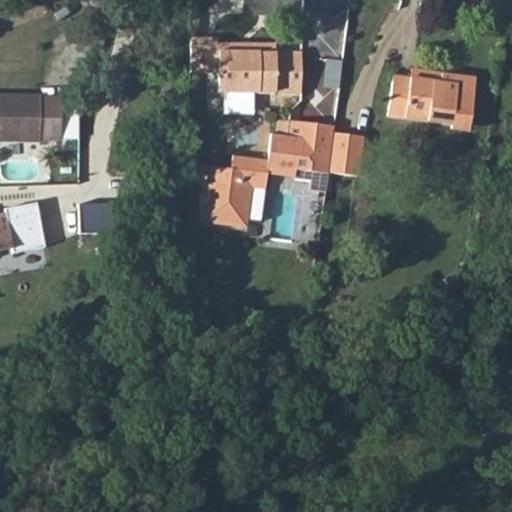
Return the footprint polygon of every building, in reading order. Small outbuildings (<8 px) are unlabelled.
[(241,44),(217,44),(216,92),(296,94),(298,51),(273,51),(241,51),(241,44)] [(407,78),(438,82),(439,74),(409,69),(407,78)] [(407,78),(392,75),(386,115),(465,126),(472,78),(439,74),(438,82),(407,78)] [(40,96),(0,95),(0,140),(40,141),(40,96)] [(40,96),(40,141),(59,140),(60,97),(40,96)] [(316,172),(324,126),(292,122),(291,126),(281,125),(280,135),(265,134),(263,157),(228,155),(227,169),(202,167),(202,176),(199,221),(240,225),(244,184),(255,186),(261,181),(262,171),(284,174),(290,168),(316,172)] [(313,191),(317,192),(320,172),(320,169),(326,130),(327,126),(324,126),(316,172),(315,179),(313,191)] [(355,135),(326,130),(320,169),(349,174),(355,135)] [(185,174),(202,176),(202,167),(185,166),(185,174)] [(301,189),(313,191),(315,179),(303,177),(301,189)] [(0,250),(11,248),(12,254),(45,248),(36,203),(4,209),(4,214),(0,214),(0,250)] [(78,234),(116,232),(114,203),(77,204),(78,234)] [(476,269),(478,248),(456,246),(454,268),(476,269)]
